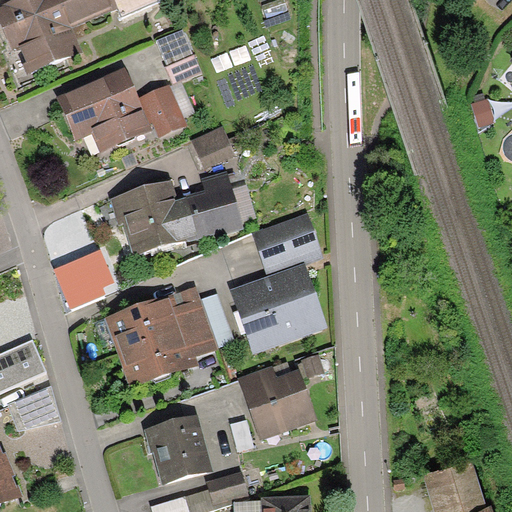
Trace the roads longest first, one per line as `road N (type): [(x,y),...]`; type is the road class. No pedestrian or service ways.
road 1 (tertiary): [(344,0),(345,160),(367,511)]
road 2 (residential): [(106,511),(35,246),(0,148)]
